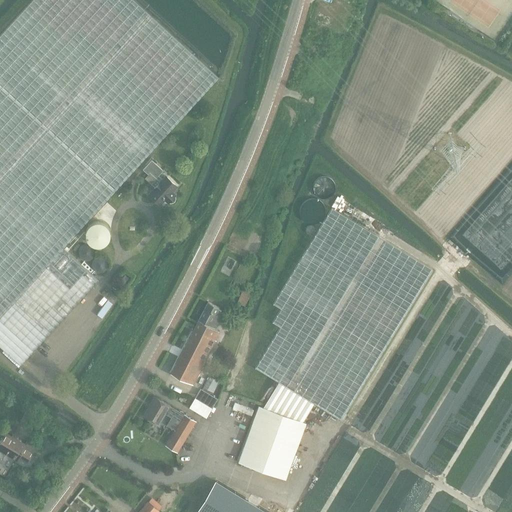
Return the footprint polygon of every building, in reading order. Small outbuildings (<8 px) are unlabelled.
[(30,0),(0,33),(0,346),(19,364),(97,279),(62,247),(217,77),(133,0),(30,0)] [(157,175),(162,170),(151,160),(142,169),(147,174),(149,172),(159,182),(147,195),(158,205),(164,199),(167,202),(174,194),(171,193),(176,186),(164,175),(161,179),(157,175)] [(511,167),(449,238),(465,253),(473,244),(474,244),(490,258),(502,254),(504,249),(511,251),(511,250),(511,247),(509,245),(511,241),(511,167)] [(263,407),(258,405),(238,462),(285,479),(305,422),(302,421),(313,403),(340,420),(432,269),(331,207),(273,304),(280,308),(272,322),(280,327),(255,368),(278,382),(263,407)] [(125,273),(119,281),(123,284),(129,276),(125,273)] [(506,274),(499,281),(503,284),(509,277),(506,274)] [(215,328),(223,314),(216,310),(218,307),(207,301),(198,320),(170,373),(191,384),(219,331),(215,328)] [(201,388),(197,396),(208,402),(213,392),(214,393),(221,380),(210,375),(202,389),(201,388)] [(177,452),(195,421),(184,414),(183,415),(169,406),(169,405),(154,397),(143,416),(157,425),(164,413),(171,417),(166,425),(174,430),(165,445),(177,452)] [(195,399),(189,409),(207,419),(212,409),(195,399)] [(511,440),(478,417),(467,433),(467,440),(476,434),(476,440),(477,442),(473,447),(471,446),(471,443),(467,445),(470,451),(467,455),(474,451),(483,466),(497,467),(499,465),(488,464),(494,455),(501,455),(505,458),(508,462),(505,466),(511,466),(511,440)] [(32,453),(37,445),(29,440),(26,445),(5,433),(0,440),(0,450),(16,461),(18,457),(26,462),(32,453)] [(280,511),(283,504),(216,482),(210,500),(245,511),(280,511)]
